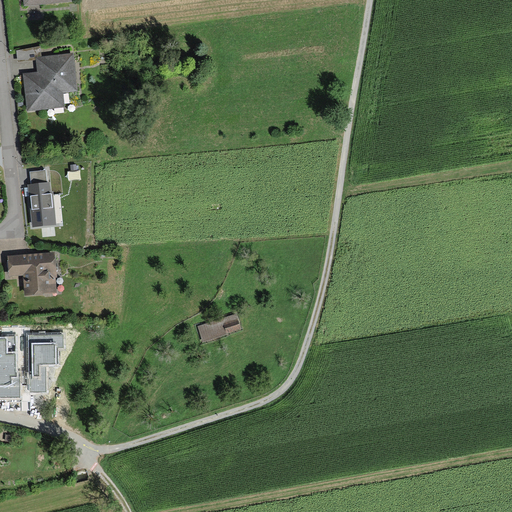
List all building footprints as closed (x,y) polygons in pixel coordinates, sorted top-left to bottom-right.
[(76,90),(73,59),(37,62),(38,75),(24,76),(27,110),(62,106),(60,91),(76,90)] [(31,184),(29,185),(33,226),(57,224),(54,192),(51,192),(50,182),(48,182),(47,170),(30,171),(31,184)] [(55,252),(8,256),(10,276),(24,275),(25,294),(57,293),(56,278),(57,278),(55,252)] [(237,313),(196,325),(202,345),(243,332),(237,313)] [(63,335),(29,336),(30,392),(47,391),(46,365),(57,365),(57,348),(64,348),(63,335)] [(17,337),(0,337),(0,397),(7,398),(7,401),(21,401),(20,371),(17,371),(17,337)]
